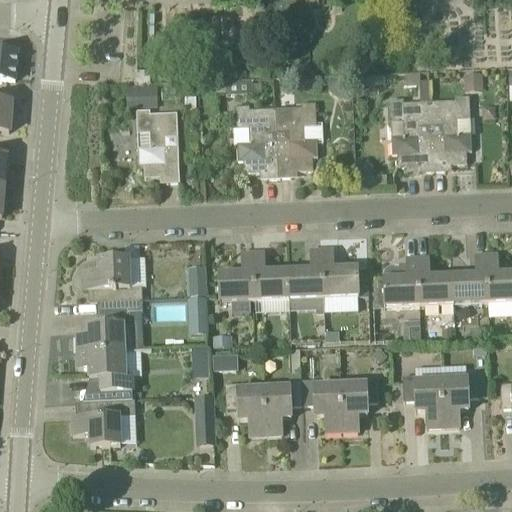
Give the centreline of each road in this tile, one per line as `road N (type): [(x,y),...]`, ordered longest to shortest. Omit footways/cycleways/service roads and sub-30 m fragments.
road 1 (residential): [(14,481),(180,490),(511,479)]
road 2 (residential): [(37,226),(511,206)]
road 3 (tertiary): [(14,481),(37,226)]
road 4 (tertiary): [(37,226),(60,15)]
